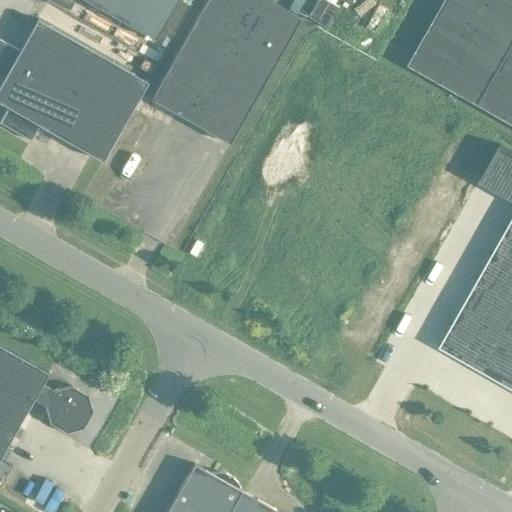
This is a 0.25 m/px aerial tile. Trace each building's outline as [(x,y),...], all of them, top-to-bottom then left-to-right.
[(85,0),(154,39),(176,0),(85,0)] [(229,143),(300,17),(270,0),(204,0),(149,98),(229,143)] [(511,0),(443,0),(407,64),(511,123),(511,0)] [(18,50),(0,39),(0,80),(0,81),(0,102),(7,106),(0,119),(0,123),(30,140),(39,124),(102,160),(147,81),(36,18),(18,50)] [(363,126),(296,244),(363,282),(354,298),(388,318),(464,183),(363,126)] [(478,181),(511,200),(511,151),(499,144),(478,181)] [(119,212),(133,192),(110,176),(96,196),(119,212)] [(511,233),(505,230),(491,255),(511,266),(511,233)] [(503,295),(511,299),(511,266),(491,255),(477,280),(503,295)] [(511,332),(511,299),(503,295),(477,280),(463,304),(489,320),(511,332)] [(489,320),(463,304),(438,347),(465,362),(489,320)] [(465,362),(490,376),(511,337),(511,332),(489,320),(465,362)] [(511,337),(490,376),(511,388),(511,337)] [(53,390),(41,383),(48,372),(0,344),(0,456),(32,399),(44,406),(49,423),(65,433),(83,428),(92,412),(87,394),(71,385),(53,390)] [(193,463),(165,511),(279,511),(241,490),(237,483),(232,477),(225,473),(217,471),(209,472),(193,463)]
